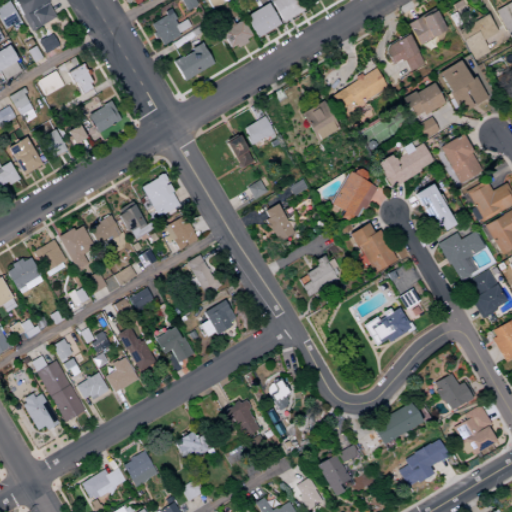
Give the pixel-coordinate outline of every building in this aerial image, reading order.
[(30,31),(21,16),(23,14),(14,0),(44,0),(54,16),(55,17),(30,31)] [(178,0),(193,0),(196,4),(185,11),(178,0)] [(212,10),(205,0),(222,0),(224,3),(212,10)] [(281,23),(268,1),(269,0),(298,0),(304,9),(299,12),(287,19),(281,23)] [(511,0),(493,9),(507,40),(511,37),(511,0)] [(0,22),(0,5),(8,1),(22,26),(14,30),(11,25),(4,29),(0,22)] [(254,38),(242,17),(265,3),(278,24),(273,28),(262,34),(254,38)] [(161,46),(157,38),(154,40),(152,37),(151,34),(153,32),(148,24),(158,19),(164,15),(162,12),(168,9),(174,19),(172,20),(175,25),(173,26),(174,26),(173,27),(177,34),(178,35),(169,41),(161,46)] [(443,32),(433,10),(405,24),(415,45),(443,32)] [(455,31),(471,61),(488,52),(481,40),(494,32),(485,15),(455,31)] [(177,34),(189,26),(184,19),(175,25),(173,26),(174,26),(173,27),(177,34)] [(223,40),(220,42),(220,41),(213,30),(229,20),(232,25),(219,33),(223,40)] [(228,49),(223,40),(219,33),(232,25),(240,20),(250,36),(244,39),(246,43),(241,45),(236,48),(234,45),(228,49)] [(44,54),(36,41),(44,37),(44,38),(51,34),(58,46),(44,54)] [(422,65),(404,35),(380,49),(390,65),(400,59),(407,73),(422,65)] [(170,62),(178,57),(179,56),(180,58),(190,52),(189,49),(199,43),(203,50),(212,64),(182,82),(170,62)] [(33,62),(27,52),(23,47),(29,44),(31,47),(34,46),(40,57),(41,58),(33,62)] [(0,49),(7,45),(16,60),(0,69),(0,49)] [(53,71),(52,69),(69,59),(74,68),(64,73),(69,82),(62,86),(53,71)] [(484,100),(473,76),(466,79),(458,61),(437,71),(456,113),(484,100)] [(64,73),(74,68),(80,64),(81,66),(80,67),(83,71),(83,70),(84,71),(86,70),(87,72),(88,75),(85,76),(89,83),(87,85),(90,90),(80,96),(73,84),(71,85),(69,82),(64,73)] [(327,95),(340,116),(385,89),(372,68),(327,95)] [(511,70),(511,69),(499,77),(511,100),(511,99),(511,70)] [(53,71),(62,86),(43,97),(35,83),(34,82),(53,71)] [(409,119),(441,105),(431,83),(399,98),(409,119)] [(19,115),(16,111),(15,111),(7,97),(22,87),(25,92),(22,94),(23,96),(30,109),(19,115)] [(109,101),(120,119),(97,133),(86,115),(101,107),(100,105),(109,101)] [(335,132),(323,102),(299,111),(311,141),(335,132)] [(0,109),(6,106),(13,118),(2,124),(0,125),(0,109)] [(241,127),(249,145),(271,135),(262,117),(241,127)] [(420,139),(435,131),(427,117),(413,125),(420,139)] [(67,131),(79,124),(86,137),(74,144),(67,131)] [(54,130),(59,127),(65,138),(64,138),(60,141),(54,130)] [(37,138),(52,129),(64,150),(49,159),(37,138)] [(455,184),(479,172),(459,135),(436,147),(455,184)] [(237,169),(250,162),(237,136),(223,142),(237,169)] [(430,163),(419,144),(410,149),(407,143),(398,148),(402,154),(391,160),(387,155),(373,163),(387,188),(430,163)] [(11,158),(19,153),(29,147),(39,165),(21,176),(11,158)] [(0,165),(7,162),(18,179),(9,184),(8,181),(2,184),(0,185),(0,165)] [(328,206),(340,212),(338,217),(349,223),(357,205),(363,208),(373,187),(361,181),(364,176),(347,168),(328,206)] [(138,186),(155,218),(177,206),(161,175),(138,186)] [(251,200),(263,192),(256,180),(244,188),(251,200)] [(511,204),(511,199),(503,183),(488,191),(482,181),(463,191),(480,221),(511,204)] [(411,194),(430,229),(437,225),(440,231),(450,226),(429,184),(411,194)] [(260,211),(273,242),(289,235),(276,204),(260,211)] [(116,213),(128,240),(146,232),(134,205),(116,213)] [(511,208),(482,225),(498,255),(511,247),(511,208)] [(123,246),(109,216),(85,228),(93,245),(107,238),(114,251),(123,246)] [(164,242),(175,239),(177,247),(192,243),(185,217),(159,225),(164,242)] [(393,262),(376,230),(370,233),(364,224),(346,233),(358,257),(357,257),(367,276),(393,262)] [(74,272),(86,265),(80,254),(90,248),(77,225),(54,238),(74,272)] [(453,233),(434,243),(455,282),(474,271),(466,257),(481,249),(471,231),(456,240),(453,233)] [(30,251),(43,277),(64,267),(51,241),(30,251)] [(183,262),(198,295),(214,288),(199,255),(183,262)] [(306,282),(298,286),(304,297),(338,279),(328,260),(324,262),(321,256),(312,261),(315,267),(302,274),(306,282)] [(16,295),(40,282),(27,257),(2,270),(16,295)] [(133,277),(127,266),(111,274),(116,285),(133,277)] [(477,317),(502,306),(486,270),(465,280),(472,296),(468,298),(477,317)] [(90,294),(103,287),(95,272),(82,280),(90,294)] [(0,303),(8,300),(0,279),(0,303)] [(84,299),(78,287),(64,295),(71,307),(84,299)] [(132,311),(150,303),(144,289),(126,297),(132,311)] [(401,310),(415,302),(408,289),(394,297),(401,310)] [(200,312),(204,321),(196,325),(202,336),(211,332),(212,333),(233,323),(222,301),(200,312)] [(126,312),(123,302),(109,306),(112,317),(126,312)] [(407,329),(394,306),(359,325),(373,348),(407,329)] [(6,328),(10,336),(21,331),(24,338),(34,333),(27,318),(6,328)] [(486,332),(502,361),(511,355),(511,321),(511,319),(486,332)] [(150,363),(128,322),(112,330),(134,372),(150,363)] [(168,351),(173,363),(188,356),(174,327),(151,337),(159,355),(168,351)] [(93,355),(108,346),(101,333),(86,341),(93,355)] [(57,361),(69,354),(60,339),(48,346),(57,361)] [(82,411),(52,361),(44,366),(38,357),(27,363),(62,423),(82,411)] [(108,365),(112,371),(101,377),(110,393),(134,380),(122,357),(108,365)] [(86,396),(89,401),(105,393),(96,373),(72,385),(79,400),(86,396)] [(454,386),(448,375),(430,383),(443,411),(471,398),(463,382),(454,386)] [(272,412),(289,408),(282,381),(265,385),(272,412)] [(54,423),(37,391),(18,401),(35,433),(54,423)] [(219,411),(235,442),(256,431),(241,400),(219,411)] [(367,425),(377,445),(417,423),(407,403),(367,425)] [(450,427),(465,457),(493,442),(483,424),(486,422),(478,405),(460,415),(463,421),(450,427)] [(178,457),(188,452),(191,458),(206,450),(199,436),(193,439),(189,432),(170,442),(178,457)] [(429,474),(425,467),(444,457),(436,440),(400,459),(403,466),(394,470),(403,488),(429,474)] [(131,487),(154,475),(141,452),(119,464),(131,487)] [(344,479),(333,455),(313,465),(328,497),(339,492),(334,483),(344,479)] [(124,485),(116,468),(104,474),(102,471),(77,482),(86,502),(124,485)] [(291,486),(304,511),(319,502),(306,478),(291,486)] [(178,488),(184,501),(197,494),(191,481),(178,488)] [(257,511),(290,511),(285,502),(269,511),(261,498),(252,503),(257,511)]
